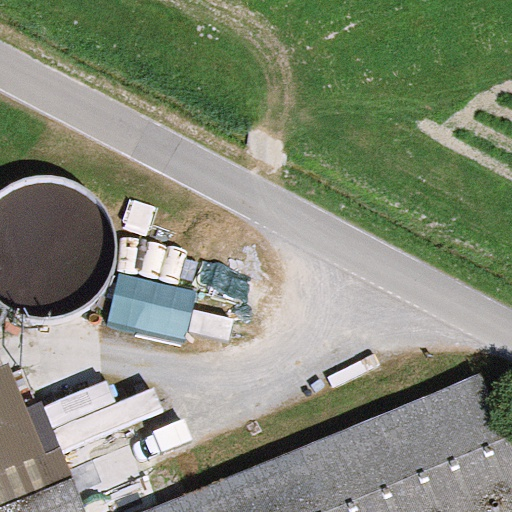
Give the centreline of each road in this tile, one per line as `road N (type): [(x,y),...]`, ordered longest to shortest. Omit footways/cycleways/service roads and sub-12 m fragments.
road 1 (tertiary): [(0,61),(511,327)]
road 2 (unknown): [(0,325),(78,324),(146,358),(215,355),(296,340),(417,278)]
road 3 (track): [(247,189),(275,134),(511,62)]
